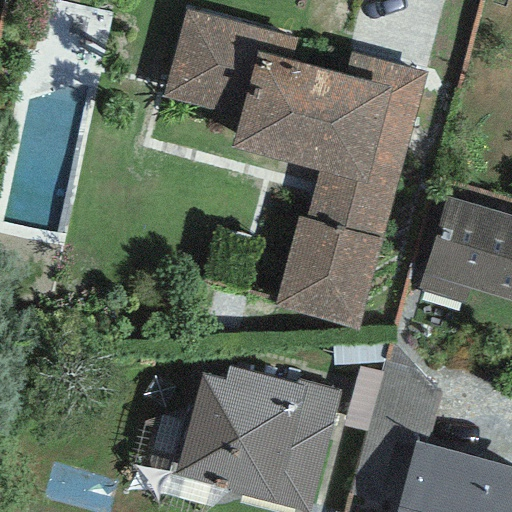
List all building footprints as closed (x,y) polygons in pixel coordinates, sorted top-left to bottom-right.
[(296,39),(184,8),(161,99),(238,117),(230,146),(319,172),(305,220),(297,216),(273,309),(358,331),(426,73),(351,54),(343,75),(291,61),(296,39)] [(511,216),(445,198),(418,290),(466,304),(470,290),(511,301),(511,216)] [(439,394),(392,341),(347,494),(396,506),(414,442),(425,445),(439,394)] [(225,381),(201,375),(173,476),(304,511),(306,511),(340,391),(295,378),(294,385),(229,367),(225,381)] [(511,511),(511,468),(425,445),(414,442),(396,506),(394,511),(511,511)]
